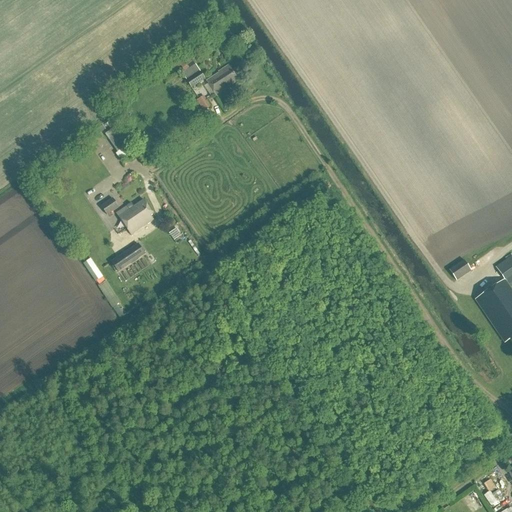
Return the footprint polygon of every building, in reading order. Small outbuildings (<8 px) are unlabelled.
[(196,65),(182,74),(192,89),(206,80),(196,65)] [(212,91),(216,96),(236,83),(234,80),(237,78),(229,66),(219,73),(220,74),(206,82),(210,88),(207,90),(209,93),(212,91)] [(212,107),(201,92),(195,96),(206,111),(212,107)] [(114,150),(126,143),(113,124),(102,131),(114,150)] [(100,207),(107,216),(119,208),(112,199),(100,207)] [(144,200),(134,206),(132,203),(117,213),(132,235),(153,221),(151,217),(154,214),(144,200)] [(146,254),(139,243),(112,262),(119,272),(146,254)] [(510,340),(511,342),(511,290),(508,285),(511,282),(511,256),(496,267),(504,280),(475,300),(505,343),(510,340)] [(119,303),(88,260),(81,266),(119,319),(123,316),(115,306),(119,303)] [(472,271),(464,260),(449,270),(457,282),(472,271)] [(485,476),(493,472),(490,468),(483,472),(485,476)] [(496,490),(489,479),(482,483),(488,492),(483,495),(490,506),(496,502),(491,493),(496,490)]
